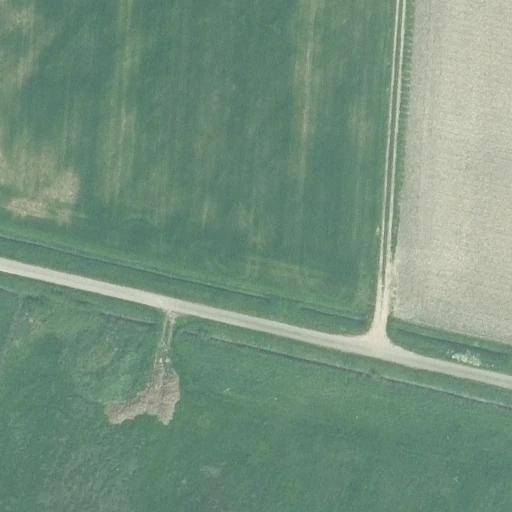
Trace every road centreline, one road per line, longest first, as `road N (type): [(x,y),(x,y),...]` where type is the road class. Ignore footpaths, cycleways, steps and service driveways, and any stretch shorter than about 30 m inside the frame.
road 1 (unclassified): [(383,351),(0,263)]
road 2 (unclassified): [(383,351),(403,0)]
road 3 (unclassified): [(511,381),(383,351)]
